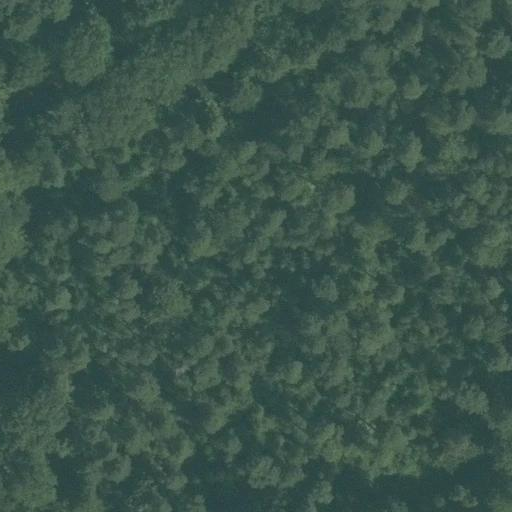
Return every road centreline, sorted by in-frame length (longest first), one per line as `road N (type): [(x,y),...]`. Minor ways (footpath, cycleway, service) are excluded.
road 1 (track): [(0,114),(219,0)]
road 2 (track): [(360,511),(511,424)]
